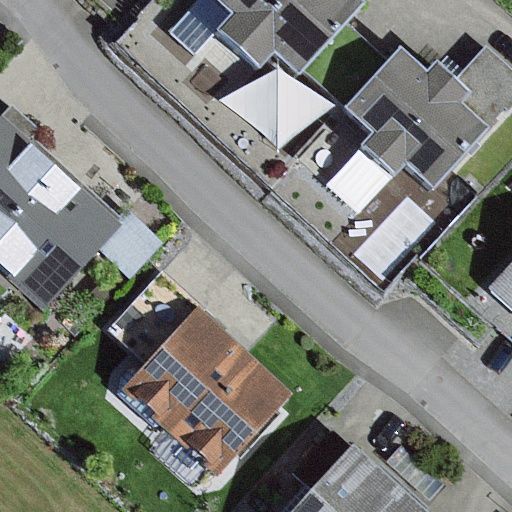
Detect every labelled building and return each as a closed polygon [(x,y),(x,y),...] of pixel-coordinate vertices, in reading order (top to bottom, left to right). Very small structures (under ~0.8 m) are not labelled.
[(365,4),(360,0),(210,0),(230,17),(217,32),(258,73),(273,57),(297,78),(303,74),(347,24),(365,4)] [(347,24),(303,74),(344,112),(388,62),(347,24)] [(427,72),(400,50),(388,62),(344,112),(369,135),(359,149),(394,180),(404,169),(432,194),(511,107),(511,69),(486,46),(455,79),(436,62),(427,72)] [(0,114),(0,272),(45,312),(99,252),(132,282),(164,246),(124,208),(113,220),(37,152),(45,142),(9,109),(3,117),(0,114)] [(511,263),(488,289),(511,311),(511,263)] [(206,310),(162,272),(106,333),(144,366),(122,393),(216,478),(291,397),(203,314),(206,310)] [(422,511),(332,431),(291,475),(310,493),(292,511),(422,511)]
